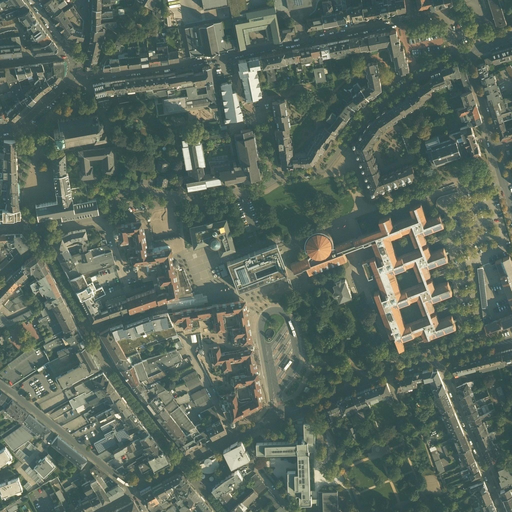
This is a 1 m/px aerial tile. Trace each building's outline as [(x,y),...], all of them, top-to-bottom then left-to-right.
[(0,2),(5,10),(16,6),(25,3),(22,0),(5,0),(6,0),(5,0),(4,0),(0,2)] [(48,10),(48,11),(63,0),(57,0),(56,0),(49,0),(44,4),(48,10)] [(66,3),(63,0),(48,11),(52,16),(60,10),(58,8),(59,8),(66,3)] [(147,7),(151,9),(155,3),(152,1),(153,1),(151,0),(141,0),(140,3),(147,7)] [(203,9),(228,5),(226,0),(197,0),(199,6),(203,6),(203,9)] [(226,0),(228,5),(229,4),(230,11),(245,8),(250,7),(249,2),(248,2),(247,0),(226,0)] [(277,0),(280,10),(288,8),(286,0),(277,0)] [(286,0),(288,8),(306,5),(304,0),(286,0)] [(372,0),(372,1),(373,6),(375,16),(379,15),(379,16),(382,15),(380,4),(376,4),(376,3),(376,1),(375,0),(372,0)] [(380,2),(380,4),(382,15),(390,13),(387,0),(382,0),(383,1),(380,2)] [(387,0),(390,13),(398,12),(395,0),(387,0)] [(404,0),(395,0),(398,12),(401,11),(407,10),(404,0)] [(432,10),(436,8),(434,0),(417,0),(419,8),(431,5),(432,10)] [(434,0),(436,8),(446,6),(444,0),(434,0)] [(492,10),(489,0),(486,1),(485,0),(481,0),(483,8),(488,6),(489,11),(492,10)] [(488,0),(489,0),(492,10),(497,27),(507,24),(499,0),(488,0)] [(321,15),(321,17),(323,26),(330,25),(338,23),(336,12),(331,13),(331,11),(332,11),(331,5),(327,6),(326,1),(322,2),(324,13),(325,12),(325,14),(321,15)] [(19,10),(22,14),(29,8),(25,3),(16,6),(19,10)] [(362,4),(363,5),(365,18),(369,17),(375,16),(373,6),(371,7),(371,5),(369,5),(369,6),(367,6),(367,3),(362,4)] [(363,5),(349,8),(351,14),(352,14),(353,16),(354,20),(365,18),(363,5)] [(73,6),(64,12),(64,13),(63,14),(70,24),(71,23),(74,26),(82,28),(83,20),(73,6)] [(247,31),(254,29),(258,29),(265,27),(267,38),(274,37),(275,41),(281,40),(279,30),(279,28),(278,29),(275,11),(274,6),(245,11),(245,8),(230,11),(232,19),(233,27),(236,38),(232,39),(233,47),(237,46),(237,48),(243,47),(243,43),(249,42),(247,31)] [(38,21),(29,8),(22,14),(18,15),(19,19),(22,17),(28,26),(32,23),(33,24),(38,21)] [(52,16),(64,34),(65,33),(80,37),(81,32),(82,28),(74,26),(71,23),(70,24),(63,14),(64,13),(64,12),(62,9),(60,10),(52,16)] [(347,10),(343,11),(340,12),(336,12),(338,23),(347,21),(346,17),(348,17),(347,10)] [(0,13),(0,21),(9,19),(15,16),(13,12),(5,15),(4,13),(0,13)] [(306,29),(323,26),(321,17),(306,20),(307,23),(305,23),(306,29)] [(225,28),(225,29),(232,27),(233,27),(232,19),(221,21),(222,29),(225,28)] [(38,21),(33,24),(32,23),(28,26),(27,27),(34,38),(35,38),(43,36),(47,33),(38,21)] [(234,48),(233,47),(232,39),(225,40),(222,29),(221,21),(185,28),(190,56),(204,54),(218,51),(234,48)] [(279,30),(281,40),(291,38),(290,32),(294,32),(293,26),(279,28),(279,30)] [(103,30),(100,29),(100,30),(91,29),(90,38),(102,41),(103,30)] [(388,32),(387,33),(389,43),(388,43),(389,47),(392,47),(392,50),(391,50),(393,58),(395,58),(396,57),(397,60),(396,61),(396,64),(396,69),(399,68),(400,71),(398,71),(398,72),(401,72),(402,74),(405,73),(405,71),(409,70),(408,66),(407,59),(406,59),(403,48),(400,48),(400,45),(399,38),(398,38),(396,30),(390,31),(391,32),(391,35),(388,35),(388,32)] [(40,40),(43,44),(44,44),(51,39),(47,33),(43,36),(35,38),(34,38),(32,39),(33,42),(40,40)] [(381,45),(388,43),(389,43),(387,33),(375,35),(375,34),(368,36),(368,37),(359,39),(361,49),(364,49),(364,47),(367,47),(367,49),(371,48),(371,49),(372,49),(371,46),(374,46),(374,47),(379,46),(378,44),(381,43),(381,45)] [(16,40),(17,44),(20,44),(20,41),(19,36),(11,37),(11,41),(12,41),(16,40)] [(361,49),(359,39),(358,37),(349,39),(351,50),(355,49),(356,50),(361,49)] [(97,62),(102,41),(90,38),(84,62),(90,64),(91,61),(97,62)] [(115,47),(119,48),(122,39),(117,38),(114,44),(116,44),(115,47)] [(33,48),(33,53),(46,52),(56,51),(57,48),(54,43),(51,39),(44,44),(43,44),(40,45),(41,45),(40,45),(41,47),(33,48)] [(352,51),(351,50),(349,39),(327,44),(329,56),(334,55),(337,54),(337,56),(337,57),(345,55),(345,54),(344,53),(347,52),(352,51)] [(157,48),(162,47),(164,47),(164,53),(167,52),(166,41),(160,42),(158,42),(156,42),(157,48)] [(13,45),(14,55),(22,55),(21,47),(20,44),(17,44),(13,45)] [(319,45),(321,55),(326,54),(327,57),(329,56),(327,44),(319,45)] [(13,45),(0,46),(1,57),(14,55),(13,45)] [(318,56),(319,56),(321,55),(319,45),(312,46),(313,57),(314,59),(317,58),(316,56),(318,56)] [(135,55),(135,56),(139,55),(139,53),(138,46),(128,46),(128,54),(128,56),(135,55)] [(304,62),(309,61),(307,47),(298,49),(301,63),(304,62)] [(492,58),(494,63),(511,57),(511,47),(491,54),(492,58)] [(302,71),(301,63),(298,49),(292,50),(294,61),(297,60),(297,61),(297,62),(298,67),(295,67),(296,72),(302,71)] [(292,50),(286,51),(288,62),(294,61),(292,50)] [(178,51),(167,52),(168,62),(178,61),(178,51)] [(168,62),(167,52),(164,53),(163,53),(159,53),(160,63),(168,62)] [(280,64),(285,63),(283,52),(273,54),(275,65),(276,69),(281,68),(280,64)] [(149,65),(158,64),(157,54),(155,54),(152,54),(148,55),(149,65)] [(272,66),(275,65),(273,54),(260,56),(262,66),(262,68),(266,67),(267,68),(266,68),(266,69),(268,80),(275,78),(273,67),(272,67),(272,66)] [(135,56),(129,56),(130,67),(140,66),(139,56),(139,55),(135,56)] [(140,66),(149,65),(148,55),(139,56),(140,66)] [(118,58),(119,68),(129,67),(127,56),(126,57),(124,57),(118,58)] [(241,75),(246,100),(258,98),(257,97),(261,96),(256,68),(262,66),(260,56),(237,61),(239,68),(237,69),(240,75),(241,75)] [(109,59),(109,60),(111,70),(119,68),(118,58),(112,58),(109,59)] [(104,70),(111,70),(109,60),(106,60),(103,67),(103,69),(104,70)] [(51,71),(52,75),(57,82),(62,75),(63,73),(64,70),(64,68),(64,66),(63,61),(50,63),(51,69),(51,71)] [(366,84),(361,88),(368,97),(371,95),(372,97),(377,94),(376,93),(375,92),(377,90),(378,91),(382,89),(381,89),(380,79),(379,77),(378,77),(378,74),(379,73),(378,67),(377,62),(374,63),(374,62),(368,63),(368,64),(366,65),(366,69),(368,69),(368,72),(367,72),(368,76),(370,76),(371,79),(368,79),(369,85),(368,86),(366,84)] [(477,65),(481,79),(489,75),(486,65),(485,63),(477,65)] [(35,77),(38,76),(35,64),(29,65),(32,74),(33,75),(34,75),(35,77)] [(42,64),(35,64),(38,76),(39,78),(41,83),(43,92),(46,90),(51,86),(46,80),(45,77),(44,77),(44,75),(42,73),(41,70),(44,69),(42,64)] [(457,64),(448,67),(453,78),(461,76),(459,71),(457,64)] [(23,66),(24,68),(25,71),(27,75),(32,74),(29,65),(23,66)] [(23,66),(14,67),(18,77),(23,75),(23,77),(27,75),(25,71),(22,73),(21,70),(24,68),(23,66)] [(203,72),(205,83),(212,82),(210,66),(203,67),(203,72)] [(13,97),(16,104),(16,105),(23,112),(30,105),(24,99),(23,97),(21,90),(18,79),(18,77),(14,67),(4,68),(6,80),(9,86),(11,91),(13,97)] [(315,81),(316,82),(326,80),(324,74),(323,68),(323,67),(313,68),(315,81)] [(453,79),(453,78),(448,67),(442,69),(447,83),(449,89),(453,87),(450,80),(448,79),(450,78),(450,79),(451,79),(451,80),(453,79)] [(432,78),(428,81),(434,88),(447,83),(442,69),(430,74),(432,78)] [(186,87),(187,94),(197,93),(195,85),(205,83),(203,72),(193,74),(193,72),(178,74),(175,75),(174,72),(165,74),(164,74),(166,85),(167,90),(168,94),(174,93),(173,89),(186,87)] [(481,79),(489,101),(500,97),(493,74),(489,75),(481,79)] [(51,86),(57,82),(52,75),(46,80),(51,86)] [(152,87),(162,86),(160,75),(144,77),(146,88),(152,87)] [(134,89),(146,88),(144,77),(132,78),(134,89)] [(32,90),(31,89),(28,92),(35,100),(43,92),(41,83),(39,78),(36,80),(35,82),(34,82),(37,86),(35,88),(32,90)] [(127,90),(134,89),(132,78),(125,79),(127,90)] [(116,92),(124,90),(122,80),(112,81),(115,92),(116,92)] [(107,93),(112,92),(110,81),(102,82),(104,88),(106,93),(107,93)] [(226,118),(226,121),(227,121),(236,119),(242,118),(242,114),(238,103),(238,102),(239,102),(235,91),(232,91),(230,83),(230,82),(230,81),(227,82),(221,84),(220,84),(220,86),(221,89),(222,89),(222,91),(221,91),(221,92),(223,100),(223,101),(224,101),(224,102),(225,106),(225,108),(224,108),(224,109),(225,118),(226,118)] [(428,81),(425,83),(430,91),(434,88),(428,81)] [(96,95),(106,93),(104,88),(102,82),(93,85),(96,95)] [(205,83),(207,93),(214,91),(212,82),(205,83)] [(357,93),(353,96),(360,106),(369,99),(368,97),(361,88),(357,83),(353,85),(358,91),(359,91),(358,93),(357,94),(357,93)] [(432,94),(430,91),(425,83),(417,89),(423,98),(427,95),(428,97),(432,94)] [(31,87),(21,90),(23,97),(24,99),(30,105),(35,100),(28,92),(31,89),(32,88),(31,88),(31,87)] [(425,100),(423,98),(417,89),(414,90),(414,92),(414,93),(411,95),(410,94),(409,94),(406,96),(405,98),(406,99),(396,106),(396,105),(394,105),(392,105),(393,106),(393,107),(400,116),(400,117),(404,114),(406,112),(409,111),(408,110),(411,109),(412,108),(414,107),(415,107),(416,106),(417,106),(417,105),(418,104),(421,103),(420,103),(422,102),(425,100)] [(157,92),(153,93),(152,90),(146,91),(147,94),(147,98),(168,94),(167,90),(157,92)] [(0,94),(0,96),(2,101),(5,100),(13,97),(11,91),(10,91),(0,94)] [(462,94),(466,106),(476,103),(472,91),(467,93),(463,94),(462,94)] [(216,104),(214,92),(196,95),(185,96),(186,101),(185,101),(186,107),(187,108),(209,105),(209,103),(211,103),(211,105),(216,104)] [(185,96),(163,100),(164,102),(165,110),(166,112),(168,112),(182,109),(184,109),(184,107),(186,107),(185,101),(186,101),(185,96)] [(356,109),(360,106),(353,96),(351,97),(350,96),(347,99),(349,102),(348,103),(356,109)] [(100,107),(101,110),(110,108),(110,106),(109,106),(109,100),(108,99),(98,101),(100,107)] [(275,119),(277,128),(287,126),(290,126),(287,113),(284,100),(271,102),(274,119),(275,119)] [(502,100),(501,100),(497,101),(501,114),(506,113),(506,110),(505,108),(504,104),(502,100)] [(497,101),(489,104),(494,117),(501,114),(497,101)] [(341,112),(339,115),(347,121),(356,109),(348,103),(346,102),(345,105),(346,105),(343,110),(342,109),(340,111),(341,112)] [(465,120),(469,118),(480,115),(476,103),(466,106),(458,109),(460,114),(463,113),(465,120)] [(8,108),(5,110),(9,115),(13,118),(14,120),(23,112),(16,105),(16,104),(9,109),(8,108)] [(7,117),(9,115),(5,110),(3,111),(2,110),(3,108),(2,105),(1,106),(0,105),(0,116),(1,121),(7,121),(7,120),(8,120),(8,119),(9,118),(8,118),(8,117),(7,117)] [(396,118),(400,116),(393,107),(388,111),(387,110),(386,111),(384,113),(384,112),(383,113),(384,114),(382,115),(381,114),(381,115),(381,114),(380,115),(378,116),(377,117),(377,118),(375,120),(382,128),(384,127),(384,128),(385,128),(384,128),(386,127),(386,126),(387,125),(388,126),(388,125),(388,124),(390,123),(390,124),(391,123),(392,122),(393,122),(394,121),(395,121),(394,120),(396,118),(396,119),(396,118)] [(343,126),(347,121),(339,115),(336,118),(335,117),(336,115),(332,112),(327,119),(329,121),(330,123),(331,121),(333,123),(331,125),(330,126),(339,132),(343,126)] [(62,145),(63,146),(63,145),(66,144),(66,145),(67,145),(67,144),(72,143),(72,144),(73,144),(73,143),(78,142),(78,143),(80,143),(79,142),(85,141),(85,142),(86,142),(86,141),(90,140),(90,141),(91,141),(91,140),(93,140),(94,140),(94,143),(107,141),(106,133),(102,134),(101,134),(101,131),(100,131),(101,130),(100,129),(102,127),(103,128),(103,127),(102,126),(102,123),(103,122),(102,121),(101,122),(98,120),(99,119),(98,119),(97,115),(98,114),(97,114),(97,115),(92,116),(92,115),(91,116),(89,114),(89,113),(88,113),(88,114),(86,115),(86,114),(85,114),(85,115),(81,116),(81,115),(80,115),(80,116),(75,117),(75,116),(74,116),(74,117),(68,118),(68,117),(67,117),(67,118),(62,119),(61,118),(60,118),(61,119),(59,120),(58,119),(58,120),(59,127),(59,128),(53,129),(53,130),(55,139),(61,138),(62,145)] [(504,122),(502,117),(501,114),(494,117),(496,124),(504,122)] [(482,121),(480,115),(469,118),(470,121),(468,122),(469,125),(482,121)] [(360,158),(361,157),(371,153),(372,153),(371,151),(370,149),(370,148),(369,149),(369,147),(369,146),(370,145),(370,146),(371,145),(372,143),(372,144),(372,143),(373,141),(374,139),(375,140),(376,138),(376,137),(377,136),(378,136),(377,135),(379,133),(379,134),(380,133),(381,131),(381,132),(381,131),(382,130),(382,129),(382,128),(375,120),(373,122),(372,122),(371,123),(370,125),(369,125),(369,126),(370,126),(368,128),(367,128),(367,129),(366,130),(366,131),(366,130),(365,131),(365,132),(365,133),(364,134),(363,134),(362,135),(361,137),(360,137),(360,138),(361,139),(359,140),(358,140),(357,141),(357,142),(356,142),(355,144),(355,143),(354,143),(353,145),(353,146),(354,146),(355,146),(356,148),(355,148),(356,148),(356,149),(357,151),(358,150),(359,153),(358,153),(358,154),(359,156),(360,158)] [(496,124),(501,139),(511,135),(511,127),(507,129),(507,128),(506,129),(504,122),(496,124)] [(431,166),(432,165),(432,166),(433,167),(434,167),(467,155),(464,148),(465,146),(467,146),(468,149),(470,149),(472,157),(481,154),(478,144),(477,144),(474,135),(471,125),(460,128),(461,131),(449,135),(451,140),(440,144),(427,148),(431,160),(429,161),(431,166)] [(335,137),(337,135),(330,130),(331,130),(328,128),(325,127),(321,133),(322,134),(321,136),(320,135),(319,135),(317,139),(318,140),(317,141),(316,141),(315,140),(308,152),(310,153),(309,155),(305,155),(304,155),(304,154),(297,155),(290,156),(290,154),(292,154),(292,151),(291,147),(290,147),(289,147),(289,145),(290,145),(290,140),(289,140),(288,140),(288,138),(289,138),(289,134),(287,126),(277,128),(274,129),(275,135),(279,135),(279,138),(279,141),(277,141),(278,147),(281,147),(281,149),(279,149),(279,150),(279,152),(279,154),(282,154),(282,157),(280,157),(281,165),(295,164),(302,164),(303,164),(305,163),(305,165),(313,164),(315,160),(314,159),(315,158),(316,158),(316,157),(317,158),(318,159),(320,154),(319,153),(320,151),(323,152),(325,148),(323,147),(325,145),(327,146),(330,141),(329,140),(331,135),(335,137)] [(330,126),(328,128),(331,130),(330,130),(337,135),(339,132),(330,126)] [(187,167),(188,175),(189,181),(197,180),(198,186),(205,185),(206,186),(206,185),(206,184),(209,183),(209,184),(210,184),(210,183),(213,182),(213,183),(213,182),(216,182),(217,183),(217,182),(220,181),(220,182),(221,182),(221,183),(221,182),(224,182),(224,183),(225,183),(225,182),(228,181),(228,182),(229,182),(228,181),(232,180),(232,181),(232,180),(235,180),(236,181),(236,180),(239,179),(239,180),(240,180),(240,179),(243,178),(243,180),(243,179),(243,181),(248,180),(248,179),(251,178),(251,180),(251,178),(258,177),(259,177),(260,177),(260,176),(259,177),(258,173),(259,173),(258,173),(257,170),(258,169),(257,169),(257,166),(258,166),(258,165),(257,165),(255,158),(256,158),(257,158),(258,157),(257,157),(256,154),(258,154),(258,153),(256,153),(256,150),(257,150),(256,150),(255,147),(256,146),(255,146),(255,143),(256,143),(256,142),(254,142),(254,139),(255,139),(254,139),(253,135),(254,135),(253,135),(253,132),(254,132),(254,131),(252,131),(251,129),(242,130),(242,133),(243,137),(237,138),(236,134),(234,134),(234,135),(235,135),(236,138),(235,138),(235,139),(236,139),(237,142),(235,142),(236,142),(237,142),(237,145),(236,146),(237,146),(238,149),(237,149),(237,150),(238,150),(238,153),(237,153),(239,153),(239,157),(238,157),(239,157),(240,160),(239,160),(239,161),(240,161),(240,164),(241,167),(234,168),(234,167),(233,167),(230,167),(226,168),(211,171),(204,172),(202,164),(204,164),(205,164),(205,163),(203,164),(203,160),(204,160),(203,160),(202,157),(203,157),(203,156),(202,156),(202,153),(203,153),(203,152),(201,153),(201,149),(202,149),(201,149),(200,146),(201,145),(200,145),(200,142),(201,142),(201,141),(200,141),(199,138),(198,134),(198,133),(194,134),(194,135),(191,135),(191,134),(190,134),(190,135),(181,137),(182,145),(181,145),(182,145),(183,148),(182,148),(182,149),(183,149),(184,152),(182,152),(183,153),(184,152),(184,156),(183,156),(184,156),(185,159),(184,160),(185,160),(186,163),(184,163),(185,164),(186,163),(186,167),(185,167),(187,167)] [(425,140),(427,148),(440,144),(437,136),(425,140)] [(4,143),(3,149),(16,149),(16,140),(4,140),(4,141),(2,141),(2,143),(4,143)] [(105,148),(83,151),(79,155),(81,168),(86,167),(89,167),(88,159),(102,157),(102,164),(103,174),(114,173),(112,146),(105,147),(105,148)] [(16,158),(16,149),(3,149),(0,149),(0,157),(2,158),(3,158),(16,158)] [(52,153),(52,161),(65,161),(65,153),(52,153)] [(372,155),(372,156),(361,160),(361,161),(361,162),(362,164),(362,165),(363,164),(364,167),(363,167),(363,168),(364,168),(364,170),(365,170),(365,172),(366,171),(367,174),(366,174),(366,175),(366,176),(367,176),(368,178),(367,178),(368,178),(368,179),(369,178),(370,181),(369,181),(369,182),(370,184),(370,186),(371,185),(372,188),(371,188),(371,189),(372,190),(371,190),(372,190),(372,192),(371,193),(372,194),(373,195),(374,194),(374,193),(376,192),(377,191),(377,192),(378,192),(377,191),(378,191),(377,190),(380,189),(380,190),(381,190),(382,189),(384,188),(384,189),(384,188),(385,188),(384,187),(387,186),(383,176),(381,177),(380,177),(379,174),(380,174),(379,172),(378,170),(378,169),(377,170),(376,167),(377,167),(376,165),(375,163),(376,163),(375,163),(375,162),(375,163),(374,160),(374,159),(373,158),(373,157),(372,155)] [(16,170),(16,158),(3,158),(3,163),(2,163),(2,170),(16,170)] [(156,168),(165,170),(167,162),(157,160),(156,168)] [(53,166),(53,172),(65,170),(65,169),(65,161),(52,161),(53,166)] [(383,175),(383,176),(387,186),(387,187),(388,187),(391,186),(392,186),(392,185),(394,184),(394,185),(395,185),(398,184),(398,183),(399,183),(399,182),(401,181),(401,182),(402,182),(405,181),(405,180),(406,180),(408,179),(409,179),(412,178),(413,178),(412,174),(414,173),(411,165),(409,166),(408,166),(406,166),(404,167),(401,168),(398,169),(399,169),(397,170),(397,171),(395,172),(394,171),(392,172),(390,172),(390,173),(387,174),(384,174),(385,175),(383,175)] [(79,168),(80,179),(94,178),(92,166),(89,167),(86,167),(81,168),(79,168)] [(16,181),(16,170),(2,170),(0,170),(0,178),(1,178),(16,181)] [(53,175),(54,182),(69,179),(67,173),(66,173),(65,171),(53,172),(54,175),(53,175)] [(156,184),(166,185),(168,177),(158,175),(156,184)] [(187,189),(206,186),(205,185),(198,186),(197,180),(189,181),(188,175),(185,175),(183,176),(184,181),(186,181),(187,188),(187,189)] [(0,178),(0,182),(1,183),(0,186),(0,185),(0,191),(4,192),(5,189),(17,191),(16,181),(1,178),(0,178)] [(91,200),(88,201),(73,203),(70,189),(69,183),(55,185),(56,193),(56,196),(57,201),(56,201),(58,215),(61,215),(62,220),(98,213),(96,199),(91,200)] [(72,188),(70,189),(73,203),(88,201),(87,199),(88,199),(86,185),(72,188)] [(0,199),(18,203),(18,194),(17,191),(5,189),(4,192),(0,191),(0,199)] [(0,199),(0,208),(3,208),(19,209),(18,203),(0,199)] [(51,216),(54,216),(52,202),(40,204),(43,218),(51,216)] [(435,313),(432,315),(429,315),(405,325),(398,305),(417,297),(423,313),(428,311),(430,310),(434,309),(434,308),(431,301),(452,293),(448,282),(435,287),(432,279),(431,279),(428,281),(425,281),(401,291),(394,271),(413,263),(419,279),(424,277),(426,276),(430,275),(427,267),(435,264),(431,253),(430,250),(428,245),(427,245),(423,247),(421,248),(397,257),(390,237),(409,230),(415,245),(420,243),(422,243),(426,241),(423,233),(444,225),(440,214),(427,219),(421,204),(410,208),(411,211),(413,216),(393,223),(390,216),(379,220),(382,227),(362,235),(358,237),(361,245),(372,241),(381,262),(378,263),(375,256),(367,260),(373,276),(376,275),(385,296),(382,297),(379,290),(374,292),(391,335),(394,334),(395,337),(400,348),(456,327),(452,316),(439,321),(436,313),(435,313)] [(19,212),(19,209),(3,208),(0,208),(0,217),(16,218),(16,212),(19,212)] [(190,228),(189,228),(189,231),(189,233),(190,235),(191,237),(192,237),(193,247),(207,241),(209,240),(209,242),(211,243),(212,244),(214,245),(215,244),(216,245),(217,244),(218,246),(217,246),(220,254),(234,248),(226,217),(214,220),(201,223),(189,225),(190,228)] [(118,233),(119,237),(123,236),(121,230),(124,226),(130,225),(131,224),(138,223),(140,225),(143,240),(142,242),(143,248),(145,247),(141,220),(132,222),(117,224),(117,225),(118,232),(118,233)] [(123,236),(119,237),(119,238),(115,239),(116,241),(123,264),(132,263),(133,266),(134,267),(136,267),(137,269),(138,278),(142,277),(142,279),(143,281),(153,279),(155,288),(157,299),(157,300),(160,299),(161,298),(165,297),(166,296),(169,295),(170,298),(178,295),(173,268),(173,264),(172,263),(171,256),(170,248),(169,246),(168,245),(153,248),(152,250),(152,251),(146,252),(145,247),(143,248),(142,242),(143,240),(140,225),(138,223),(131,224),(130,225),(124,226),(121,230),(123,236)] [(51,242),(55,250),(67,246),(73,245),(72,240),(73,239),(78,239),(79,243),(85,241),(84,238),(86,237),(85,229),(70,232),(68,233),(62,237),(61,236),(51,242)] [(306,240),(305,245),(307,250),(310,254),(312,256),(318,258),(323,257),(328,255),(332,251),(334,246),(333,240),(331,235),(327,232),(322,230),(317,230),(312,231),(308,235),(306,240)] [(14,234),(5,235),(7,243),(8,248),(11,248),(10,244),(12,243),(12,242),(13,242),(14,242),(14,234)] [(21,234),(14,234),(14,242),(14,243),(15,247),(11,248),(12,249),(10,251),(13,257),(16,255),(21,250),(28,245),(21,234)] [(354,248),(359,246),(355,238),(336,245),(336,246),(334,246),(332,251),(328,255),(323,257),(318,258),(312,256),(310,254),(309,257),(308,256),(290,263),(293,271),(295,270),(307,266),(310,274),(316,271),(316,272),(318,271),(318,270),(321,269),(322,270),(324,269),(324,268),(327,267),(327,268),(330,267),(329,266),(333,265),(333,266),(335,265),(335,264),(338,263),(339,264),(341,263),(340,262),(347,259),(344,252),(348,250),(354,248)] [(79,243),(77,244),(79,251),(80,253),(88,250),(85,241),(79,243)] [(226,262),(229,269),(230,269),(235,283),(234,283),(237,291),(285,273),(285,274),(287,273),(285,267),(282,257),(280,258),(278,251),(279,251),(276,243),(226,262)] [(103,246),(105,253),(111,251),(109,244),(107,245),(103,246)] [(55,250),(60,260),(72,256),(69,251),(67,246),(55,250)] [(0,268),(13,257),(10,251),(8,248),(5,249),(0,250),(0,247),(0,268)] [(444,248),(431,253),(435,264),(448,259),(444,248)] [(64,268),(65,269),(77,263),(81,261),(86,260),(93,258),(92,257),(90,250),(88,250),(80,253),(78,254),(72,256),(60,260),(64,268)] [(69,278),(76,276),(82,273),(82,274),(115,263),(111,251),(105,253),(92,257),(93,258),(86,260),(81,261),(77,263),(65,269),(69,278)] [(21,266),(21,267),(22,268),(15,273),(14,273),(12,275),(16,280),(18,283),(20,287),(21,286),(29,281),(30,282),(48,270),(46,268),(46,267),(44,264),(45,264),(44,263),(43,261),(43,260),(39,255),(36,254),(28,259),(24,262),(25,264),(23,266),(23,265),(21,266)] [(511,314),(484,325),(487,332),(511,323),(511,322),(511,261),(510,256),(503,258),(503,259),(502,259),(495,261),(511,305),(511,314)] [(369,278),(373,276),(367,260),(362,261),(369,278)] [(172,312),(204,307),(204,302),(207,301),(206,296),(203,296),(202,294),(194,295),(194,292),(191,293),(191,290),(192,290),(183,266),(173,268),(178,295),(170,298),(170,302),(167,302),(168,308),(171,307),(172,312)] [(12,274),(12,275),(14,273),(15,273),(22,268),(21,267),(17,270),(15,271),(12,274)] [(477,268),(482,308),(485,308),(488,307),(483,267),(477,268)] [(39,287),(42,290),(55,283),(53,280),(54,280),(48,270),(30,282),(34,292),(35,291),(36,291),(36,290),(36,289),(39,287)] [(76,290),(87,284),(85,280),(82,274),(82,273),(76,276),(69,278),(76,290)] [(0,300),(1,302),(18,283),(16,280),(12,275),(12,274),(0,287),(0,300)] [(338,295),(340,300),(351,296),(352,295),(346,279),(342,281),(341,278),(334,280),(335,283),(334,284),(336,289),(335,289),(334,292),(335,294),(337,295),(338,295)] [(96,289),(92,282),(87,284),(76,290),(80,298),(90,293),(93,291),(96,289)] [(44,290),(46,294),(57,288),(55,283),(42,290),(42,292),(44,290)] [(93,291),(90,293),(90,294),(93,300),(105,294),(102,286),(96,289),(93,291)] [(46,294),(48,299),(59,293),(57,288),(46,294)] [(155,300),(157,299),(155,288),(133,296),(135,306),(153,300),(154,301),(155,300)] [(48,306),(51,304),(62,298),(59,293),(48,299),(45,301),(48,306)] [(90,294),(90,293),(80,298),(88,314),(94,312),(98,309),(94,302),(93,300),(90,294)] [(13,302),(15,304),(27,299),(24,294),(11,301),(13,302)] [(105,301),(107,306),(126,299),(126,298),(125,294),(105,301)] [(129,311),(136,309),(135,306),(133,296),(126,298),(126,299),(127,300),(128,309),(129,311)] [(51,304),(59,320),(70,314),(62,298),(51,304)] [(8,308),(13,302),(11,301),(9,299),(4,305),(8,308)] [(12,306),(14,310),(29,304),(27,299),(15,304),(13,305),(12,306)] [(94,302),(98,309),(103,307),(100,302),(100,301),(99,299),(94,302)] [(110,315),(119,312),(118,312),(119,310),(123,309),(125,309),(125,310),(128,309),(127,300),(126,299),(107,306),(108,310),(110,315)] [(158,302),(157,300),(157,299),(155,300),(154,301),(153,300),(135,306),(136,309),(158,302)] [(249,331),(245,311),(245,310),(244,300),(212,305),(204,307),(204,309),(208,308),(209,309),(211,308),(212,307),(213,307),(214,308),(218,307),(219,306),(225,305),(226,306),(228,306),(228,305),(232,304),(232,305),(235,305),(236,303),(240,303),(242,304),(244,311),(243,313),(243,316),(245,317),(247,331),(249,331)] [(208,331),(247,331),(245,317),(243,316),(243,313),(244,311),(242,304),(240,303),(236,303),(235,305),(232,305),(232,304),(228,305),(228,306),(226,306),(225,305),(219,306),(218,307),(214,308),(213,307),(212,307),(211,308),(209,309),(208,308),(204,309),(204,307),(172,312),(172,313),(173,313),(174,313),(173,314),(171,315),(169,315),(173,324),(176,332),(183,331),(185,335),(187,335),(197,333),(200,332),(208,331)] [(48,326),(59,320),(51,304),(48,306),(46,307),(45,308),(42,309),(42,310),(40,311),(43,317),(38,320),(41,326),(42,325),(43,325),(44,327),(47,325),(48,326)] [(0,319),(5,325),(7,328),(22,320),(35,314),(32,309),(11,320),(7,320),(0,312),(0,311),(0,319)] [(92,321),(110,315),(108,310),(101,312),(99,312),(98,309),(94,312),(88,314),(92,321)] [(153,315),(167,312),(166,309),(147,313),(122,322),(121,320),(107,325),(109,327),(122,323),(123,326),(124,325),(127,324),(148,316),(149,316),(150,316),(150,315),(153,315)] [(115,337),(127,333),(128,334),(130,333),(131,336),(152,328),(173,324),(169,315),(167,312),(153,315),(150,315),(150,316),(149,316),(148,316),(127,324),(124,325),(123,326),(122,323),(109,327),(115,337)] [(59,320),(61,323),(69,319),(72,318),(70,314),(59,320)] [(75,324),(72,318),(69,319),(61,323),(64,330),(75,324)] [(48,326),(50,329),(61,323),(59,320),(48,326)] [(64,330),(61,323),(50,329),(53,335),(64,330)] [(50,341),(62,336),(65,334),(77,328),(77,327),(75,324),(64,330),(53,335),(44,340),(46,343),(50,342),(50,341)] [(112,362),(116,361),(114,360),(100,335),(98,333),(99,333),(102,331),(109,327),(107,325),(107,324),(94,332),(112,362)] [(176,332),(173,324),(152,328),(131,336),(130,333),(128,334),(127,333),(115,337),(126,356),(128,356),(135,353),(137,352),(136,347),(157,339),(157,341),(171,336),(177,334),(176,332)] [(109,327),(102,331),(102,332),(102,334),(100,335),(114,360),(116,361),(126,356),(115,337),(109,327)] [(69,341),(81,335),(79,332),(77,328),(65,334),(67,337),(69,341)] [(221,406),(227,417),(228,417),(231,417),(232,416),(234,416),(235,414),(237,414),(238,413),(241,412),(242,411),(243,411),(244,410),(244,409),(248,408),(249,407),(251,407),(252,404),(257,403),(259,401),(258,395),(257,395),(257,393),(258,393),(255,380),(254,379),(253,372),(254,371),(253,364),(252,364),(249,350),(247,348),(246,348),(246,347),(246,346),(246,340),(247,338),(246,332),(247,331),(208,331),(210,346),(203,347),(202,348),(201,348),(199,348),(198,350),(198,352),(197,355),(213,387),(217,386),(221,406)] [(208,331),(200,332),(203,347),(210,346),(208,331)] [(261,403),(256,374),(256,373),(252,346),(251,346),(248,345),(248,343),(250,341),(251,341),(249,331),(247,331),(246,332),(247,338),(246,340),(246,346),(246,347),(246,348),(247,348),(249,350),(252,364),(253,364),(254,371),(253,372),(254,379),(255,380),(258,393),(257,393),(257,395),(258,395),(259,401),(257,403),(252,404),(251,407),(249,407),(248,408),(244,409),(244,410),(243,411),(242,411),(241,412),(238,413),(237,414),(235,414),(234,416),(232,416),(231,417),(228,417),(227,417),(228,419),(232,419),(239,415),(254,407),(261,403)] [(43,345),(46,351),(64,342),(65,343),(66,343),(69,341),(67,337),(63,339),(62,336),(50,341),(50,342),(46,343),(46,344),(43,345)] [(72,351),(75,349),(76,349),(86,344),(84,340),(82,337),(82,336),(71,341),(72,343),(73,346),(66,349),(65,348),(57,352),(59,357),(72,351)] [(183,346),(180,340),(173,344),(176,349),(183,346)] [(69,342),(69,341),(66,343),(65,343),(64,342),(46,351),(47,352),(50,350),(59,345),(62,344),(64,344),(69,344),(72,343),(71,341),(69,342)] [(99,368),(86,344),(76,349),(75,349),(81,360),(79,361),(80,363),(55,377),(61,388),(68,384),(72,382),(83,376),(84,376),(99,368)] [(7,365),(11,369),(35,351),(35,349),(32,347),(31,347),(7,365)] [(504,363),(504,365),(511,362),(511,348),(501,352),(504,363)] [(48,363),(55,377),(80,363),(79,361),(81,360),(75,349),(72,351),(59,357),(48,363)] [(120,369),(131,385),(138,381),(142,380),(161,371),(165,369),(175,364),(181,361),(181,359),(182,358),(180,354),(178,354),(176,349),(169,351),(151,357),(141,361),(131,364),(120,369)] [(128,356),(131,364),(141,361),(137,352),(135,353),(128,356)] [(500,352),(477,358),(479,368),(480,369),(480,370),(504,363),(501,352),(500,352)] [(116,361),(120,369),(131,364),(128,356),(126,356),(116,361)] [(459,373),(479,368),(477,358),(452,364),(454,374),(459,373)] [(45,365),(37,370),(39,373),(47,368),(45,365)] [(431,379),(432,380),(440,377),(437,370),(433,369),(423,371),(424,377),(425,379),(425,380),(430,379),(431,379)] [(142,380),(145,384),(149,382),(163,376),(161,371),(142,380)] [(183,377),(185,382),(198,376),(195,371),(183,377)] [(413,374),(416,382),(422,380),(421,378),(424,377),(423,371),(420,372),(413,374)] [(92,384),(95,388),(108,380),(103,372),(90,379),(91,383),(92,384)] [(413,374),(399,377),(403,388),(404,391),(411,389),(410,386),(412,386),(417,385),(416,382),(413,374)] [(200,381),(198,376),(185,382),(188,387),(200,381)] [(397,390),(403,388),(399,377),(393,380),(397,390)] [(431,381),(437,395),(446,391),(440,377),(432,380),(431,381)] [(77,391),(78,395),(85,392),(86,394),(95,388),(92,384),(91,383),(90,379),(74,387),(77,391)] [(114,388),(108,380),(95,388),(86,394),(90,400),(105,392),(114,388)] [(131,385),(137,392),(142,388),(147,386),(145,384),(142,380),(138,381),(131,385)] [(153,391),(154,395),(165,389),(158,381),(147,386),(149,388),(153,386),(155,390),(153,391)] [(378,385),(382,396),(385,395),(391,393),(387,382),(378,385)] [(460,396),(470,392),(472,391),(471,387),(469,388),(467,382),(462,384),(457,387),(460,396)] [(364,390),(369,402),(372,401),(379,398),(382,397),(382,396),(378,385),(364,390)] [(144,401),(149,398),(146,390),(149,389),(149,388),(147,386),(142,388),(137,392),(144,401)] [(153,386),(149,388),(149,389),(146,390),(149,398),(153,396),(154,395),(153,391),(155,390),(153,386)] [(496,388),(500,401),(505,399),(501,386),(496,388)] [(90,405),(93,403),(101,399),(103,402),(104,401),(108,399),(110,401),(120,396),(114,388),(105,392),(90,400),(89,401),(90,405)] [(191,395),(194,401),(207,394),(204,388),(191,395)] [(64,392),(69,400),(74,397),(72,394),(70,389),(64,392)] [(168,393),(165,389),(154,395),(164,406),(173,399),(172,397),(168,393)] [(353,394),(358,407),(363,405),(369,403),(369,402),(364,390),(353,394)] [(483,393),(475,397),(476,400),(483,397),(489,394),(488,390),(483,392),(483,393)] [(452,405),(452,404),(451,402),(447,393),(446,391),(437,395),(435,395),(435,396),(436,399),(435,400),(436,404),(438,404),(440,409),(441,409),(452,405)] [(86,394),(85,392),(78,395),(75,397),(74,397),(69,400),(71,405),(76,402),(78,407),(83,404),(89,401),(90,400),(86,394)] [(460,396),(464,404),(473,400),(472,398),(470,392),(460,396)] [(209,399),(207,394),(194,401),(196,405),(209,399)] [(353,394),(347,397),(348,400),(350,399),(352,405),(351,405),(352,408),(354,407),(354,408),(358,407),(353,394)] [(8,404),(12,399),(6,395),(1,403),(0,403),(0,405),(4,408),(5,408),(8,404)] [(144,401),(154,414),(164,406),(154,395),(153,396),(149,398),(144,401)] [(98,419),(102,417),(126,404),(120,396),(110,401),(108,399),(104,401),(103,402),(95,406),(92,408),(94,411),(91,412),(91,410),(88,412),(84,414),(87,420),(88,419),(91,424),(98,420),(98,419)] [(353,410),(352,408),(351,405),(352,405),(350,399),(348,400),(347,397),(337,401),(342,412),(342,413),(348,410),(349,411),(353,410)] [(4,408),(8,411),(15,402),(12,399),(8,404),(5,408),(4,408)] [(179,406),(173,399),(164,406),(169,414),(179,406)] [(330,404),(335,415),(342,412),(337,401),(330,404)] [(477,409),(474,403),(473,401),(464,405),(467,413),(477,409)] [(8,411),(12,415),(15,417),(23,408),(15,402),(8,411)] [(83,404),(78,407),(76,408),(78,413),(86,409),(85,408),(83,404)] [(118,414),(119,417),(120,417),(132,411),(126,404),(102,417),(104,420),(110,417),(113,416),(112,415),(113,415),(116,413),(118,414)] [(336,418),(335,415),(330,404),(323,407),(329,421),(331,424),(336,422),(335,419),(334,419),(336,418)] [(441,409),(444,416),(455,412),(452,405),(441,409)] [(154,414),(160,421),(169,414),(164,406),(154,414)] [(184,413),(179,406),(169,414),(176,422),(184,432),(195,426),(184,413)] [(203,418),(211,414),(216,412),(213,407),(200,413),(203,418)] [(0,411),(11,421),(12,420),(9,418),(12,415),(8,411),(4,408),(0,411)] [(20,422),(22,421),(28,412),(23,408),(15,417),(15,418),(20,422)] [(467,413),(470,419),(480,416),(478,411),(477,409),(467,413)] [(132,411),(120,417),(125,427),(139,420),(135,414),(132,411)] [(22,421),(25,423),(30,417),(28,412),(22,421)] [(35,418),(28,412),(30,417),(25,423),(28,426),(35,418)] [(220,419),(216,412),(211,414),(214,420),(215,422),(220,419)] [(367,414),(374,433),(379,431),(372,412),(367,414)] [(449,429),(451,428),(460,424),(455,412),(444,416),(449,429)] [(160,421),(173,438),(184,432),(176,422),(169,414),(160,421)] [(356,415),(351,417),(354,425),(359,423),(356,415)] [(481,419),(481,418),(480,416),(470,419),(473,426),(484,421),(484,420),(482,419),(481,419)] [(100,427),(104,434),(115,428),(117,432),(125,427),(120,417),(119,417),(115,419),(100,427)] [(28,426),(37,433),(44,425),(35,418),(28,426)] [(139,420),(125,427),(131,436),(145,428),(139,420)] [(473,426),(478,438),(489,433),(486,427),(488,426),(486,420),(484,421),(473,426)] [(0,435),(14,450),(34,435),(37,433),(28,426),(25,423),(22,421),(20,422),(20,423),(0,435)] [(206,428),(212,438),(225,431),(225,429),(223,424),(221,421),(215,424),(214,423),(212,424),(211,424),(212,425),(206,428)] [(312,503),(312,499),(312,496),(310,496),(309,473),(309,456),(309,451),(310,451),(310,449),(316,449),(315,421),(312,421),(304,421),(305,435),(298,435),(298,440),(257,442),(257,453),(298,451),(299,470),(288,470),(289,496),(300,496),(300,504),(312,503)] [(452,431),(455,438),(464,434),(460,424),(451,428),(452,431)] [(50,430),(44,425),(37,433),(34,435),(37,437),(39,435),(44,438),(50,430)] [(200,433),(195,426),(184,432),(186,435),(191,433),(193,436),(194,436),(195,436),(200,433)] [(358,428),(362,440),(368,438),(364,426),(358,428)] [(104,434),(106,437),(106,438),(107,437),(115,433),(119,441),(131,436),(125,427),(117,432),(115,428),(104,434)] [(348,429),(351,437),(357,435),(357,433),(356,430),(355,429),(353,429),(352,427),(350,428),(348,429)] [(117,443),(119,448),(126,444),(132,441),(139,437),(148,432),(145,428),(131,436),(119,441),(117,442),(117,443)] [(204,437),(207,435),(204,431),(200,433),(195,436),(194,436),(196,441),(199,439),(204,437)] [(135,452),(143,447),(144,447),(143,446),(154,439),(148,432),(139,437),(132,441),(135,447),(133,449),(134,452),(135,452)] [(173,438),(178,444),(180,443),(185,441),(193,436),(191,433),(186,435),(184,432),(173,438)] [(478,438),(484,452),(495,447),(494,444),(495,444),(493,443),(491,439),(496,437),(494,434),(493,432),(489,433),(478,438)] [(117,442),(119,441),(115,433),(107,437),(106,438),(106,437),(94,444),(98,453),(117,443),(117,442)] [(207,435),(204,437),(199,439),(201,443),(206,441),(209,439),(207,435)] [(51,443),(81,467),(86,459),(57,436),(51,443)] [(178,444),(181,448),(184,445),(185,446),(196,441),(194,436),(193,436),(185,441),(180,443),(178,444)] [(456,440),(460,451),(469,447),(465,436),(456,440)] [(145,450),(146,451),(158,444),(154,439),(143,446),(144,447),(143,447),(145,450)] [(199,439),(196,441),(185,446),(182,449),(185,452),(201,443),(199,439)] [(133,448),(133,449),(135,447),(132,441),(126,444),(128,448),(129,450),(133,448)] [(224,450),(232,466),(250,457),(242,441),(224,450)] [(115,456),(128,448),(126,444),(119,448),(113,451),(113,453),(115,456)] [(146,451),(146,452),(147,453),(149,455),(149,456),(162,449),(159,445),(158,444),(146,451)] [(443,447),(446,456),(451,454),(448,445),(443,447)] [(430,448),(435,462),(440,460),(440,459),(435,446),(430,448)] [(0,450),(0,465),(12,457),(5,447),(0,450)] [(126,452),(129,458),(136,455),(144,451),(144,450),(145,450),(143,447),(135,452),(134,452),(133,449),(133,448),(129,450),(126,452)] [(496,447),(495,447),(484,452),(489,463),(498,459),(496,454),(497,454),(496,452),(495,452),(494,450),(496,449),(496,447)] [(97,455),(101,459),(110,455),(113,453),(113,451),(111,448),(97,455)] [(128,448),(115,456),(116,457),(126,452),(129,450),(128,448)] [(163,451),(162,449),(149,456),(149,455),(142,459),(144,462),(140,464),(138,465),(142,472),(154,466),(154,467),(167,459),(164,453),(163,451)] [(461,461),(463,465),(475,459),(470,449),(460,454),(462,460),(461,461)] [(149,455),(147,453),(143,456),(137,459),(140,464),(144,462),(142,459),(149,455)] [(207,458),(206,458),(205,459),(205,460),(204,459),(199,462),(200,464),(199,464),(198,464),(197,465),(198,467),(199,468),(200,469),(201,470),(202,471),(204,472),(206,472),(207,472),(209,472),(211,472),(212,471),(214,470),(215,469),(216,468),(217,466),(218,465),(219,464),(219,462),(217,462),(216,458),(215,454),(208,457),(208,458),(207,458)] [(34,467),(38,472),(43,476),(43,477),(55,465),(50,460),(46,456),(45,456),(42,459),(41,458),(38,461),(37,462),(37,463),(38,463),(34,467)] [(127,467),(128,469),(138,465),(140,464),(137,459),(135,460),(136,461),(127,467)] [(463,465),(465,470),(469,468),(477,465),(475,459),(463,465)] [(445,472),(440,460),(435,462),(440,474),(445,472)] [(507,488),(510,487),(511,486),(511,475),(511,474),(511,468),(510,463),(497,468),(499,473),(499,474),(501,478),(504,484),(505,483),(507,488)] [(469,470),(471,473),(479,470),(478,468),(477,465),(469,468),(469,470)] [(110,488),(108,486),(105,483),(103,480),(100,476),(99,475),(103,472),(95,466),(90,470),(96,477),(106,491),(110,488)] [(459,466),(443,473),(444,477),(449,475),(449,474),(453,472),(452,470),(454,470),(457,476),(459,475),(458,472),(461,471),(459,466)] [(213,488),(218,494),(237,481),(243,477),(238,470),(231,475),(226,478),(224,479),(221,481),(219,483),(216,485),(213,487),(213,488)] [(470,474),(471,476),(472,479),(481,475),(479,470),(471,473),(470,474)] [(162,481),(167,490),(186,479),(182,474),(177,473),(162,481)] [(257,483),(259,485),(263,482),(256,474),(251,478),(255,484),(257,483)] [(0,483),(0,491),(2,497),(22,489),(18,477),(0,483)] [(98,495),(102,503),(110,499),(106,491),(96,477),(90,480),(98,495)] [(237,481),(241,486),(246,482),(243,477),(237,481)] [(72,484),(74,488),(81,484),(79,480),(79,479),(71,483),(72,484)] [(167,490),(169,494),(171,492),(174,496),(185,489),(184,488),(190,484),(186,479),(167,490)] [(82,485),(88,496),(90,499),(98,495),(90,480),(89,481),(82,485)] [(162,481),(151,487),(158,500),(160,504),(171,498),(169,494),(167,490),(162,481)] [(241,486),(237,481),(218,494),(224,501),(235,492),(241,486)] [(475,494),(477,494),(487,489),(484,481),(470,487),(472,491),(473,491),(475,494)] [(259,485),(257,487),(261,491),(266,486),(263,482),(259,485)] [(67,494),(75,490),(74,488),(72,484),(64,489),(67,494)] [(106,491),(110,499),(123,492),(123,489),(118,484),(110,488),(106,491)] [(194,489),(190,484),(184,488),(185,489),(174,496),(171,492),(169,494),(171,498),(172,500),(174,502),(175,501),(183,496),(184,497),(187,495),(194,489)] [(251,486),(245,492),(242,494),(239,497),(236,500),(230,505),(229,503),(227,504),(231,510),(254,489),(252,487),(251,486)] [(152,504),(156,501),(158,500),(151,487),(140,493),(147,506),(152,504)] [(511,494),(511,492),(511,490),(510,487),(507,488),(500,491),(503,498),(511,494)] [(179,511),(181,511),(182,511),(200,497),(200,496),(194,489),(187,495),(184,497),(183,496),(175,501),(176,503),(165,511),(163,511),(162,511),(161,510),(158,511),(179,511)] [(231,510),(232,511),(244,511),(246,511),(245,509),(243,507),(245,505),(246,506),(247,505),(258,494),(254,489),(231,510)] [(475,507),(479,505),(492,500),(487,489),(477,494),(479,499),(478,500),(473,503),(475,507)] [(68,504),(60,490),(55,492),(58,497),(62,503),(65,510),(67,511),(71,510),(68,504)] [(265,495),(271,501),(275,497),(270,491),(269,490),(264,494),(265,495)] [(319,505),(319,511),(338,511),(338,491),(318,492),(319,499),(319,505)] [(50,495),(53,500),(58,497),(55,492),(50,495)] [(229,503),(230,505),(236,500),(239,497),(238,495),(235,492),(224,501),(227,504),(229,503)] [(511,494),(503,498),(507,506),(511,504),(511,494)] [(8,509),(17,504),(28,497),(27,495),(6,507),(7,510),(8,509)] [(90,499),(94,508),(102,503),(98,495),(90,499)] [(90,499),(88,496),(80,500),(82,502),(87,511),(94,508),(90,499)] [(193,511),(197,511),(198,511),(207,504),(200,497),(182,511),(181,511),(188,511),(192,509),(191,509),(195,506),(197,508),(193,511)] [(281,504),(275,497),(271,501),(276,508),(277,509),(282,505),(281,504)] [(160,504),(162,508),(172,502),(171,501),(172,500),(171,498),(160,504)] [(136,511),(139,511),(133,500),(131,502),(132,503),(129,503),(121,507),(123,511),(136,511)] [(494,511),(496,511),(492,500),(479,505),(482,511),(485,511),(486,511),(485,511),(494,511)] [(77,511),(86,511),(87,511),(82,502),(79,504),(80,505),(75,508),(77,511)] [(56,511),(66,511),(67,511),(65,510),(62,503),(54,508),(56,511)]
